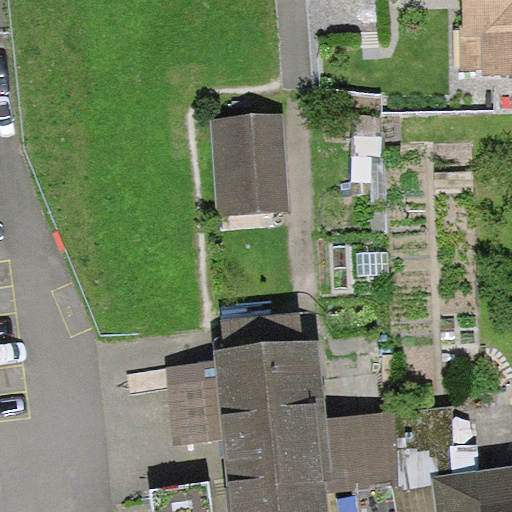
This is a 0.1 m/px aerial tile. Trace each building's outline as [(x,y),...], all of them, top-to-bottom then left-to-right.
[(511,0),(465,0),(466,32),(456,32),(457,63),(462,63),(462,76),(511,74),(511,0)] [(282,118),(211,123),(216,211),(287,207),(282,118)] [(485,511),(481,469),(458,472),(455,406),(331,419),(323,341),(301,343),(300,313),(224,320),(226,352),(217,352),(218,366),(226,443),(232,499),(233,511),(485,511)] [(226,443),(218,366),(167,371),(175,448),(226,443)] [(511,511),(511,466),(481,469),(485,511),(511,511)] [(210,511),(207,487),(154,495),(156,511),(210,511)]
